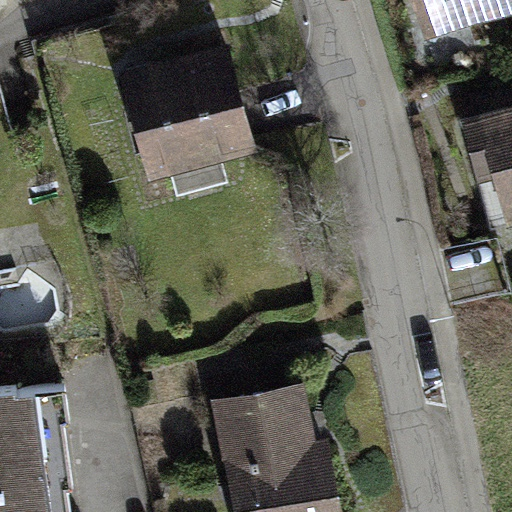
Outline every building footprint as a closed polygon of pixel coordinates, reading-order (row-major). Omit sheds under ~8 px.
[(511,0),(412,0),(422,35),(511,10),(511,0)] [(235,48),(123,69),(142,174),(254,154),(235,48)] [(511,110),(470,121),(497,229),(511,225),(511,110)] [(302,389),(216,399),(229,511),(347,511),(339,441),(308,444),(302,389)] [(70,511),(64,397),(0,400),(0,511),(70,511)]
